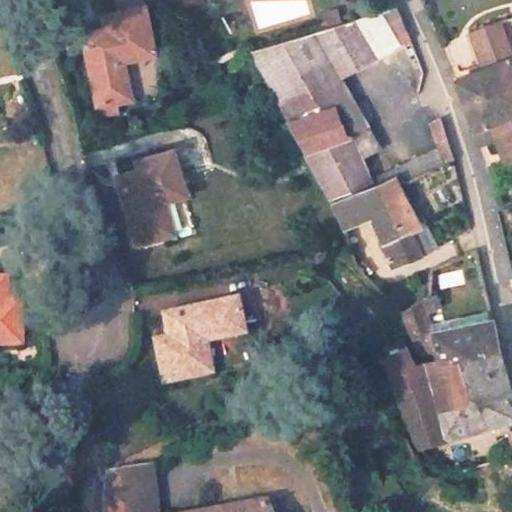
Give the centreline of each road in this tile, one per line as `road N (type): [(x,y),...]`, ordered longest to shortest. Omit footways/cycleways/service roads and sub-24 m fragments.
road 1 (unclassified): [(511,340),(468,157),(405,0)]
road 2 (unclassified): [(102,331),(64,133),(3,0)]
